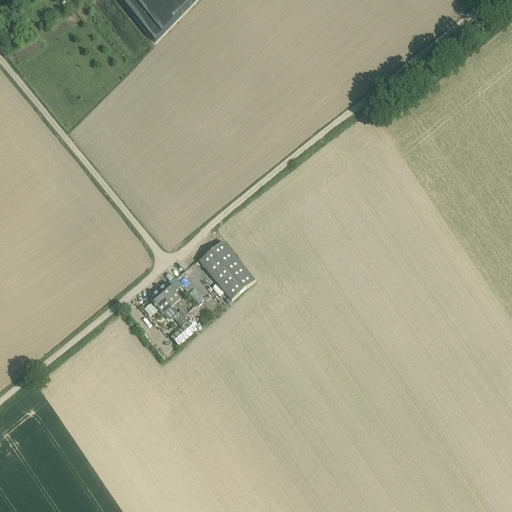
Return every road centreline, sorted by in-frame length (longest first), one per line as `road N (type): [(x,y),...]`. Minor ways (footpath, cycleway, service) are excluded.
road 1 (unclassified): [(0,403),(167,264),(0,59)]
road 2 (track): [(486,0),(167,264)]
